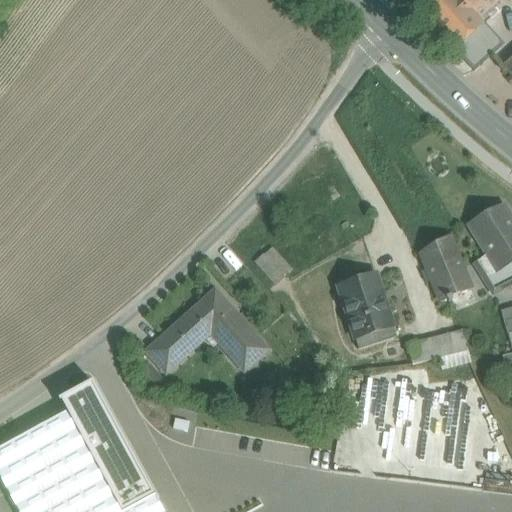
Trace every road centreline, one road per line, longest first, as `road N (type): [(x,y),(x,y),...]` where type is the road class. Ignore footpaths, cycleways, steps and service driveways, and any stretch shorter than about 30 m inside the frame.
road 1 (unclassified): [(391,31),(247,202),(140,309),(0,410)]
road 2 (secondary): [(511,143),(391,31)]
